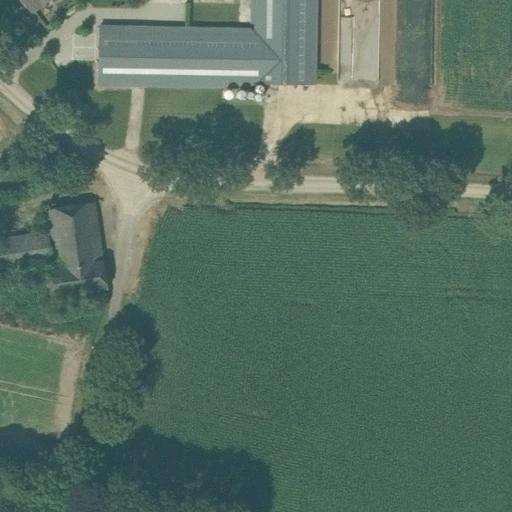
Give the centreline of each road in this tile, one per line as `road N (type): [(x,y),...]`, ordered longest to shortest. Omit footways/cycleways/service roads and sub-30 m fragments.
road 1 (unclassified): [(511,192),(279,171),(235,176),(171,163),(108,136),(0,41)]
road 2 (unknown): [(129,145),(130,196),(83,511)]
